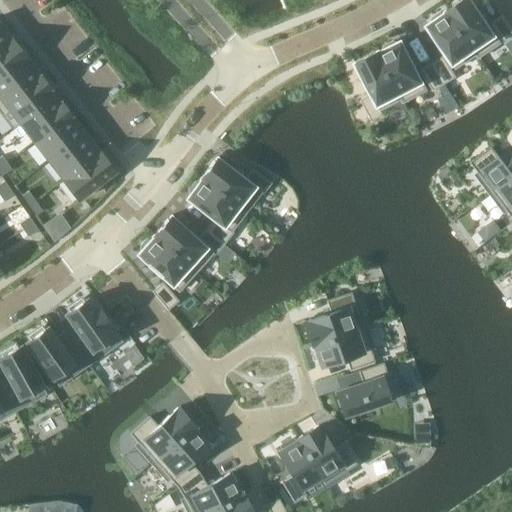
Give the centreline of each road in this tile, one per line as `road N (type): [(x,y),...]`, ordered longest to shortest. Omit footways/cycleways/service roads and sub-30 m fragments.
road 1 (residential): [(237,436),(304,406),(295,353),(271,343),(255,347),(208,377)]
road 2 (residential): [(153,176),(16,0)]
road 3 (residential): [(95,240),(208,377)]
road 4 (residential): [(397,0),(246,72)]
road 5 (residential): [(246,72),(153,176)]
road 6 (residential): [(95,240),(0,313)]
